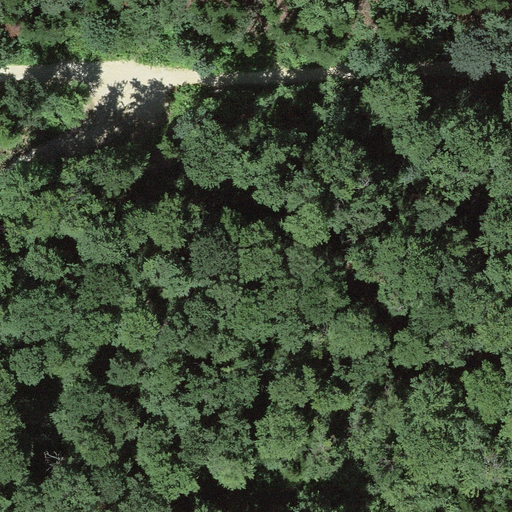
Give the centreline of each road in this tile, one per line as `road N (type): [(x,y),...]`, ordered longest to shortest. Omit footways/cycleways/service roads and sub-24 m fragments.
road 1 (track): [(0,83),(94,75),(511,75)]
road 2 (track): [(0,178),(94,75)]
